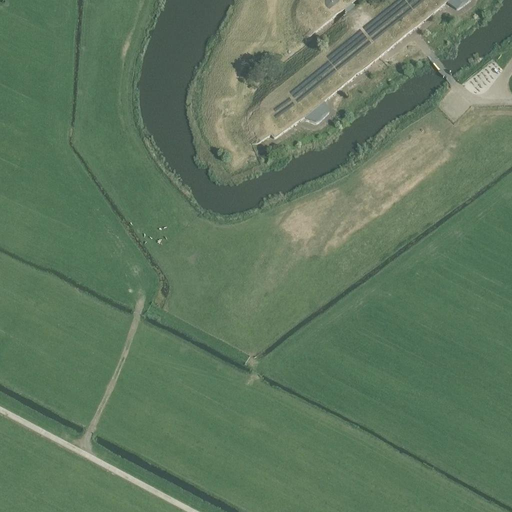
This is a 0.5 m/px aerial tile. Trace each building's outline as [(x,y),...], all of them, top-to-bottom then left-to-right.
[(357,5),(352,2),(354,0),(325,0),(313,10),(321,21),(304,35),(304,36),(305,36),(306,36),(307,36),(308,36),(309,35),(310,35),(311,35),(312,34),(313,33),(344,8),(346,14),(345,14),(344,15),(334,23),(335,23),(346,18),(347,17),(365,39),(295,95),(271,110),(270,111),(269,111),(269,112),(268,114),(266,116),(265,118),(264,120),(264,122),(264,125),(264,127),(266,130),(251,139),(251,140),(252,140),(253,140),(254,140),(256,140),(257,139),(258,139),(259,139),(260,138),(272,131),(273,134),(274,134),(274,135),(275,135),(276,135),(300,120),(325,101),(327,99),(447,3),(451,0),(413,0),(377,29),(359,7),(360,7),(361,6),(366,0),(362,0),(359,3),(358,4),(357,5)] [(451,0),(447,3),(448,3),(456,9),(457,9),(457,10),(458,10),(458,9),(459,9),(471,0),(451,0)] [(233,108),(232,109),(234,110),(234,109),(235,107),(235,106),(235,104),(234,103),(234,102),(233,101),(237,98),(236,97),(232,100),(231,100),(230,99),(229,99),(227,99),(226,99),(225,99),(224,100),(223,101),(222,102),(221,102),(221,103),(220,105),(220,106),(220,107),(221,109),(222,110),(222,111),(224,112),(221,117),(222,118),(224,113),(226,113),(227,113),(228,113),(230,113),(231,112),(232,112),(231,110),(230,111),(229,111),(228,112),(227,112),(226,111),(225,111),(224,110),(223,110),(223,109),(222,108),(222,107),(222,105),(222,104),(223,103),(224,102),(224,101),(226,101),(227,100),(228,100),(229,100),(230,101),(231,101),(232,102),(232,103),(233,104),(233,105),(233,106),(233,107),(233,108)] [(224,113),(222,118),(224,119),(226,115),(228,115),(229,115),(231,115),(233,114),(234,113),(235,111),(236,110),(237,108),(237,107),(237,105),(237,103),(236,101),(238,99),(237,98),(233,101),(234,102),(234,103),(235,104),(235,106),(235,107),(234,109),(234,110),(233,111),(232,112),(231,112),(230,113),(228,113),(227,113),(226,113),(224,113)] [(226,101),(224,101),(224,102),(223,103),(222,104),(222,105),(222,107),(222,108),(223,109),(223,110),(224,110),(225,111),(226,111),(227,112),(228,112),(229,111),(230,111),(231,110),(232,112),(233,111),(234,110),(232,109),(233,108),(233,107),(233,106),(233,105),(233,104),(232,103),(232,102),(231,101),(230,101),(229,100),(228,100),(227,100),(226,101)] [(325,101),(300,120),(302,120),(313,125),(314,126),(315,126),(316,125),(317,125),(318,124),(329,114),(329,113),(330,113),(330,112),(330,111),(329,111),(325,101)]
